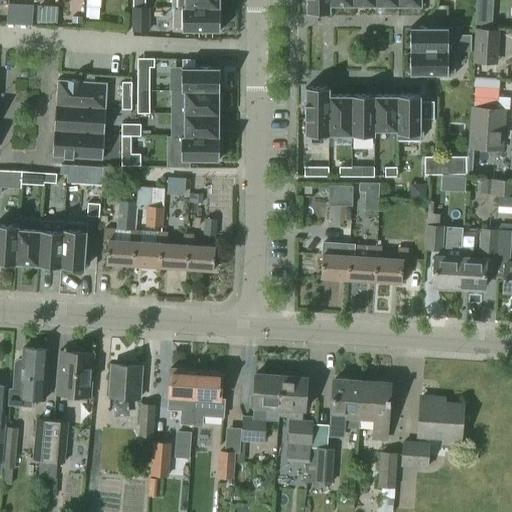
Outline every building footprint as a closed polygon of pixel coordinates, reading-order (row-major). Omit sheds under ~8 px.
[(44,8),(43,22),(58,23),(59,0),(55,0),(55,9),(44,8)] [(176,0),(177,9),(182,9),(220,9),(219,0),(176,0)] [(305,0),(306,14),(330,13),(330,6),(330,0),(305,0)] [(182,9),(182,32),(197,32),(213,33),(213,32),(220,32),(220,9),(182,9)] [(148,22),(133,22),(133,32),(148,32),(148,22)] [(473,27),(471,78),(495,79),(498,29),(473,27)] [(416,28),(409,28),(409,51),(448,51),(448,28),(432,28),(416,28)] [(455,51),(448,51),(409,51),(409,75),(417,75),(417,76),(432,76),(432,75),(435,75),(435,78),(451,78),(451,75),(455,75),(455,51)] [(181,68),(181,92),(183,93),(219,93),(219,68),(212,68),(213,68),(197,68),(181,68)] [(149,92),(149,78),(137,78),(137,92),(149,92)] [(57,80),(55,106),(105,109),(107,83),(78,82),(78,81),(68,81),(57,80)] [(121,82),(121,98),(121,110),(131,110),(131,98),(131,82),(121,82)] [(304,104),(304,120),(305,120),(305,136),(329,136),(329,96),(329,88),(305,88),(305,104),(304,104)] [(183,93),(183,114),(219,115),(219,93),(183,93)] [(329,96),(329,136),(352,136),(352,96),(329,96)] [(352,96),(352,136),(375,136),(375,131),(375,96),(352,96)] [(375,96),(375,131),(396,132),(396,96),(375,96)] [(396,132),(396,141),(420,141),(420,138),(423,138),(423,122),(420,122),(420,119),(421,119),(421,103),(421,96),(396,96),(396,132)] [(137,114),(149,114),(149,101),(137,101),(137,114)] [(104,135),(105,109),(55,106),(54,132),(104,135)] [(471,108),(470,128),(503,130),(504,110),(471,108)] [(183,114),(183,137),(219,137),(219,115),(183,114)] [(130,125),(121,125),(120,136),(130,136),(130,125)] [(139,136),(139,125),(130,125),(130,136),(139,136)] [(470,128),(468,148),(471,149),(470,153),(501,155),(503,130),(470,128)] [(102,161),(104,135),(54,132),(52,158),(63,158),(63,159),(74,159),(102,161)] [(503,160),(511,160),(511,133),(504,133),(503,160)] [(120,136),(120,167),(121,167),(122,167),(130,167),(130,155),(130,136),(120,136)] [(181,136),(180,161),(196,161),(196,162),(212,162),(212,161),(218,161),(219,137),(183,137),(181,136)] [(139,155),(130,155),(130,167),(139,167),(139,155)] [(436,176),(436,159),(424,158),(424,176),(436,176)] [(436,176),(449,176),(449,159),(436,159),(436,176)] [(103,166),(103,180),(122,180),(122,167),(121,167),(120,167),(103,166)] [(304,167),(304,177),(328,177),(328,167),(304,167)] [(339,167),(339,177),(351,178),(351,167),(339,167)] [(397,168),(385,168),(385,177),(396,177),(397,168)] [(44,178),(44,173),(33,172),(32,182),(43,183),(44,178)] [(56,173),(52,173),(44,173),(44,178),(43,183),(55,184),(56,173)] [(184,179),(167,178),(166,194),(183,195),(184,179)] [(490,194),(491,181),(481,180),(480,193),(490,194)] [(511,182),(491,181),(490,194),(511,195),(511,182)] [(379,192),(379,184),(359,184),(359,192),(365,192),(379,192)] [(103,230),(102,241),(106,241),(105,264),(132,265),(136,188),(135,203),(117,202),(115,230),(129,231),(128,243),(112,241),(112,230),(103,230)] [(136,188),(132,265),(158,267),(163,190),(136,188)] [(163,190),(158,267),(185,269),(187,235),(189,212),(170,210),(169,235),(182,236),(181,246),(164,245),(164,234),(161,234),(163,209),(162,209),(164,190),(163,190)] [(85,217),(97,218),(98,205),(99,194),(87,193),(86,205),(85,217)] [(200,204),(201,195),(189,194),(188,203),(200,204)] [(203,220),(202,235),(214,236),(215,220),(203,220)] [(62,232),(60,268),(84,269),(84,262),(85,262),(86,247),(85,247),(87,231),(86,231),(87,224),(63,223),(63,230),(62,230),(62,232)] [(0,263),(16,265),(18,229),(18,227),(0,225),(0,263)] [(431,253),(429,286),(458,288),(462,226),(445,225),(444,248),(446,248),(446,254),(431,253)] [(427,226),(425,250),(441,251),(443,227),(427,226)] [(462,226),(458,288),(483,289),(485,256),(471,255),(472,247),(461,247),(462,226)] [(18,229),(16,265),(38,266),(40,230),(18,229)] [(40,230),(38,266),(60,268),(62,232),(40,230)] [(481,230),(479,254),(495,255),(496,231),(481,230)] [(187,235),(185,269),(212,271),(214,248),(191,246),(192,235),(187,235)] [(322,255),(320,278),(347,280),(350,246),(345,245),(344,256),(322,255)] [(350,246),(347,280),(374,282),(376,248),(350,246)] [(376,248),(374,282),(401,283),(402,260),(406,261),(407,249),(397,249),(397,260),(380,259),(381,248),(376,248)] [(511,259),(500,259),(499,291),(511,292),(511,259)] [(9,390),(8,406),(31,408),(32,399),(45,400),(48,350),(23,349),(22,361),(19,360),(18,360),(17,360),(18,361),(16,363),(15,362),(15,363),(15,364),(13,390),(9,390)] [(60,352),(56,396),(91,398),(94,354),(60,352)] [(112,365),(110,398),(138,400),(141,367),(112,365)] [(170,369),(169,397),(183,398),(182,409),(183,409),(182,423),(193,424),(196,371),(170,369)] [(196,371),(193,424),(205,424),(206,411),(207,411),(208,400),(220,401),(222,373),(196,371)] [(243,417),(241,439),(263,441),(266,408),(279,409),(281,376),(256,374),(252,418),(243,417)] [(287,443),(310,445),(312,423),(303,423),(307,378),(281,376),(279,409),(290,410),(287,443)] [(333,381),(330,430),(330,436),(342,437),(343,417),(359,418),(361,383),(333,381)] [(361,383),(359,418),(374,419),(373,440),(385,440),(389,384),(361,383)] [(420,398),(417,436),(459,440),(462,406),(432,404),(432,399),(420,398)] [(142,405),(140,437),(152,438),(155,406),(142,405)] [(47,481),(52,422),(37,420),(34,461),(41,462),(39,480),(47,481)] [(68,423),(52,422),(47,481),(56,482),(58,463),(65,463),(68,423)] [(7,429),(4,469),(14,470),(17,430),(7,429)] [(154,434),(151,475),(167,476),(170,436),(154,434)] [(402,443),(400,466),(426,468),(428,444),(402,443)] [(307,483),(332,485),(333,450),(329,450),(311,449),(309,462),(308,467),(307,483)] [(220,452),(219,477),(233,478),(235,453),(220,452)] [(379,454),(377,489),(395,489),(397,454),(379,454)]
